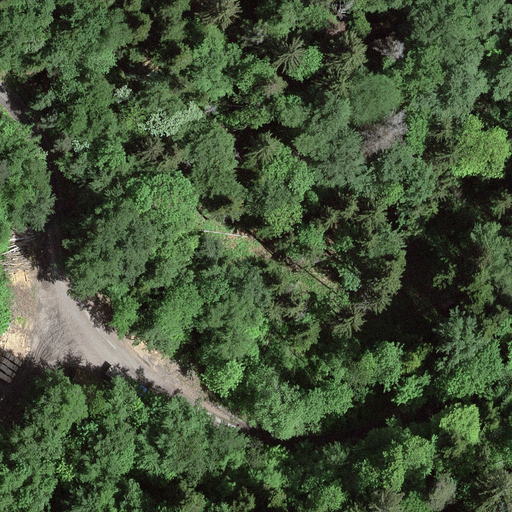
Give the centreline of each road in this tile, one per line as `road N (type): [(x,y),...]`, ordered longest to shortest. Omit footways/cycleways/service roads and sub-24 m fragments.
road 1 (unclassified): [(511,377),(368,430),(288,443),(235,436),(167,398)]
road 2 (track): [(0,89),(44,157),(55,262),(79,310)]
road 3 (track): [(79,310),(127,370),(167,398)]
